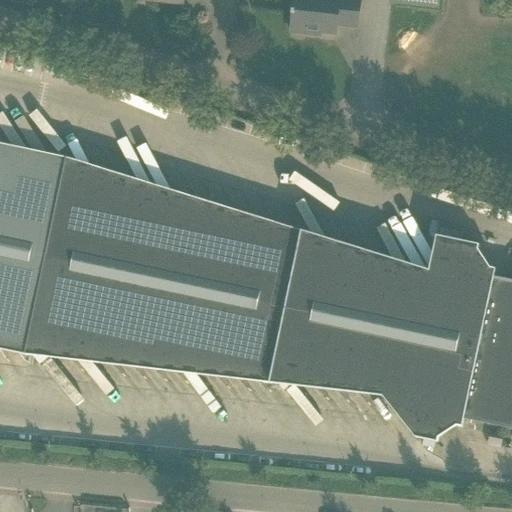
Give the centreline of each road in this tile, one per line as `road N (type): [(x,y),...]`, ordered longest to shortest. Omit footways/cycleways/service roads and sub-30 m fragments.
road 1 (unclassified): [(511,173),(0,19)]
road 2 (unclassified): [(416,511),(0,473)]
